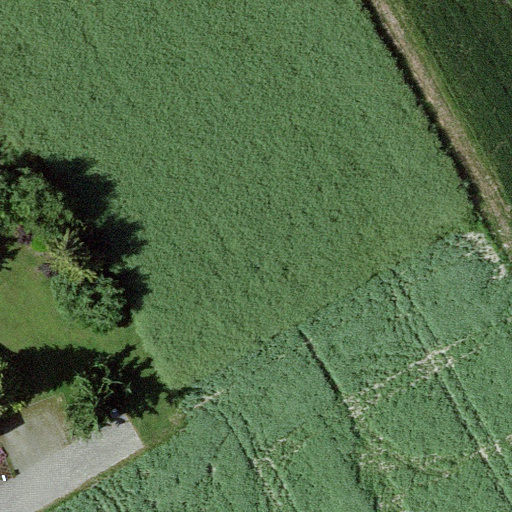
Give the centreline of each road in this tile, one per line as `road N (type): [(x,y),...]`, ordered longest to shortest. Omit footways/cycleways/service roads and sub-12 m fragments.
road 1 (track): [(511,255),(368,0)]
road 2 (unknown): [(0,505),(126,435)]
